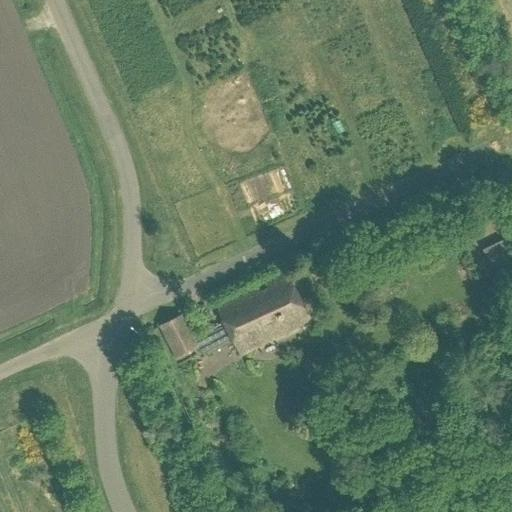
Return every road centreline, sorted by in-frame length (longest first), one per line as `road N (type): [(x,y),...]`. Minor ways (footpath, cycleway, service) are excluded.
road 1 (unclassified): [(489,148),(119,315)]
road 2 (unclassified): [(119,315),(130,235),(127,183),(54,0)]
road 3 (unclassified): [(122,511),(104,464),(103,406),(119,315)]
road 4 (unclassified): [(0,371),(119,315)]
